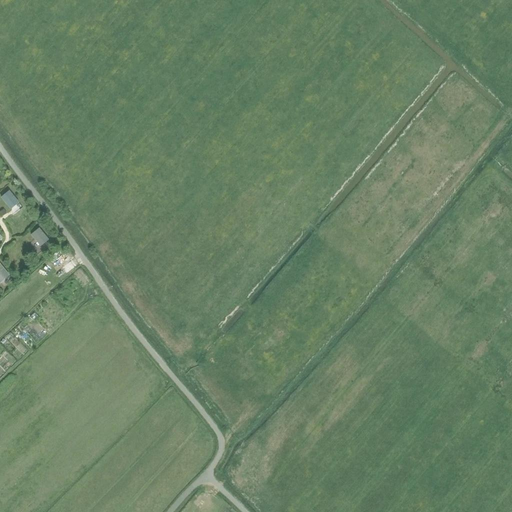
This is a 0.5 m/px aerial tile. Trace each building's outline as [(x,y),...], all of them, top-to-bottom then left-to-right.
[(0,204),(12,194),(6,185),(0,190),(0,204)] [(31,218),(24,210),(7,223),(14,231),(31,218)] [(48,239),(39,228),(31,235),(40,246),(48,239)] [(14,246),(5,254),(18,269),(26,261),(14,246)] [(0,263),(0,282),(10,275),(0,263)]
